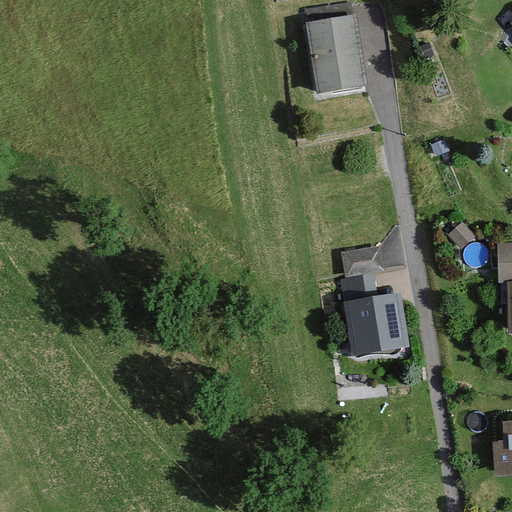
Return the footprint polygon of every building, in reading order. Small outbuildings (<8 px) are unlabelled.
[(362,28),(313,37),(326,109),(375,100),(362,28)] [(511,252),(500,253),(502,296),(511,295),(511,252)] [(381,255),(344,262),(348,285),(385,278),(381,255)] [(374,288),(341,294),(345,320),(351,319),(358,362),(406,354),(398,306),(377,310),(374,288)] [(511,433),(507,434),(509,453),(497,454),(500,490),(511,489),(511,433)]
